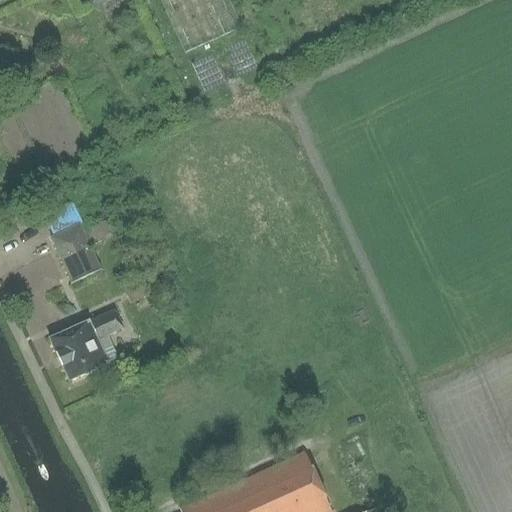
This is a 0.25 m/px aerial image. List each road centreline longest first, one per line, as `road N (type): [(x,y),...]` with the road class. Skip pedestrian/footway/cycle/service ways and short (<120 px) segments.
road 1 (residential): [(102,511),(0,293)]
road 2 (track): [(368,405),(511,338)]
